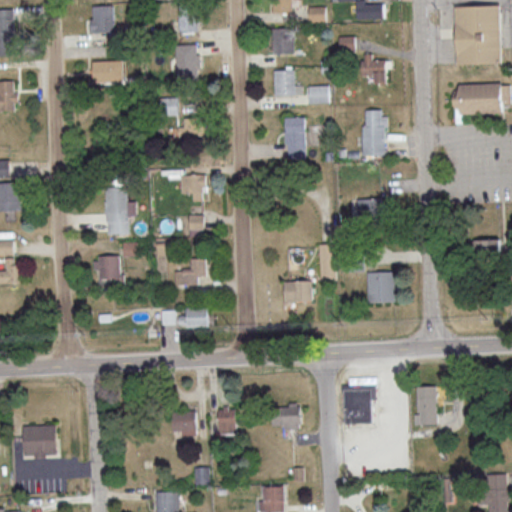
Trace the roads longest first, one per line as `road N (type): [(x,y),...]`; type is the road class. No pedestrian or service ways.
road 1 (tertiary): [(511,344),(0,369)]
road 2 (residential): [(74,365),(51,0)]
road 3 (residential): [(251,358),(236,0)]
road 4 (residential): [(434,348),(419,0)]
road 5 (residential): [(331,511),(326,355)]
road 6 (residential): [(99,511),(91,364)]
